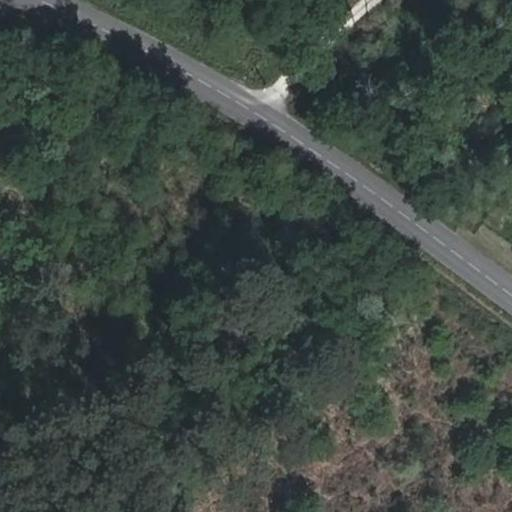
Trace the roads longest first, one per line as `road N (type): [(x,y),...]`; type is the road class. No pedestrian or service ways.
road 1 (tertiary): [(511,295),(261,111)]
road 2 (tertiary): [(261,111),(42,0)]
road 3 (residential): [(261,111),(377,0)]
